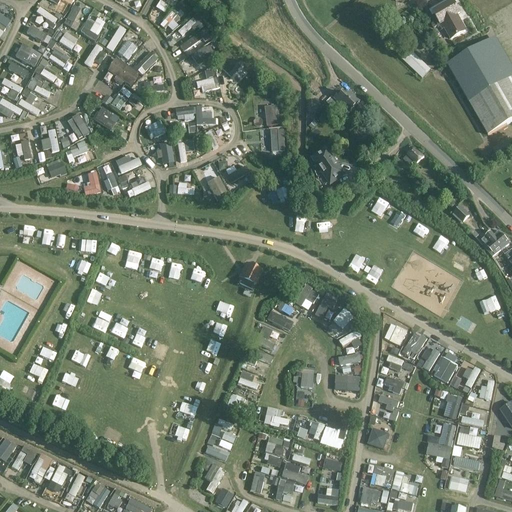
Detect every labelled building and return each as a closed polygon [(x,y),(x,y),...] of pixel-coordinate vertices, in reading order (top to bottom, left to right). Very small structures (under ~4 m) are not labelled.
[(160,0),(157,8),(166,12),(169,5),(175,8),(178,0),(160,0)] [(444,28),(451,39),(466,31),(457,15),(460,13),(453,1),(433,12),(443,29),(444,28)] [(172,32),(187,8),(177,2),(163,26),(172,32)] [(39,9),(37,14),(55,23),(58,18),(39,9)] [(98,36),(106,24),(98,18),(94,24),(88,20),(83,26),(98,36)] [(177,46),(196,29),(189,21),(170,38),(177,46)] [(114,53),(128,29),(121,24),(106,48),(114,53)] [(126,38),(132,42),(122,55),(130,61),(145,40),(132,30),(126,38)] [(57,42),(62,34),(57,31),(52,39),(57,42)] [(72,51),(79,40),(66,32),(59,43),(72,51)] [(43,43),(47,46),(51,39),(47,37),(43,43)] [(194,38),(180,47),(187,58),(194,53),(191,49),(198,45),(194,38)] [(447,66),(488,136),(511,122),(511,71),(494,39),(447,66)] [(16,57),(36,67),(42,54),(21,45),(16,57)] [(96,45),(84,65),(91,69),(103,49),(96,45)] [(192,56),(198,65),(215,54),(209,45),(192,56)] [(431,70),(407,47),(398,56),(422,79),(431,70)] [(46,52),(43,57),(48,60),(51,55),(46,52)] [(144,75),(158,60),(150,52),(135,68),(144,75)] [(132,87),(141,75),(116,58),(108,70),(132,87)] [(223,70),(232,77),(242,66),(232,58),(223,70)] [(45,68),(48,63),(42,59),(39,64),(45,68)] [(42,70),(40,77),(55,82),(57,76),(42,70)] [(15,73),(13,78),(25,83),(27,78),(15,73)] [(194,95),(220,90),(217,78),(196,82),(198,91),(194,92),(194,95)] [(3,79),(0,85),(0,92),(4,94),(7,88),(21,94),(23,88),(3,79)] [(48,99),(52,92),(33,81),(29,88),(48,99)] [(119,93),(129,99),(133,93),(123,87),(119,93)] [(327,102),(338,113),(343,107),(350,113),(360,102),(351,92),(347,96),(342,91),(334,99),(332,97),(327,102)] [(26,102),(21,100),(18,106),(38,116),(41,111),(32,106),(37,97),(31,93),(26,102)] [(102,103),(111,106),(113,98),(105,95),(102,103)] [(117,95),(112,106),(122,110),(127,98),(117,95)] [(0,103),(0,105),(20,117),(23,111),(2,99),(0,103)] [(33,106),(42,111),(44,106),(35,101),(33,106)] [(111,131),(115,125),(110,121),(114,115),(101,106),(92,119),(111,131)] [(267,125),(280,125),(279,106),(266,106),(267,125)] [(194,110),(177,112),(178,122),(194,121),(194,110)] [(79,140),(90,133),(79,115),(68,122),(79,140)] [(166,135),(164,128),(159,130),(157,123),(146,126),(149,139),(166,135)] [(49,139),(41,140),(43,151),(51,149),(51,154),(60,152),(56,130),(47,131),(49,139)] [(271,130),(270,152),(282,152),(283,130),(271,130)] [(17,158),(24,156),(25,162),(31,160),(26,134),(13,137),(17,158)] [(204,137),(211,150),(218,147),(211,134),(204,137)] [(68,138),(61,140),(63,148),(70,147),(68,138)] [(511,147),(507,139),(492,149),(499,160),(511,151),(511,147)] [(70,163),(90,153),(85,143),(64,153),(70,163)] [(179,163),(187,162),(186,153),(193,153),(192,143),(178,145),(179,163)] [(403,159),(409,166),(414,161),(417,164),(424,157),(412,145),(409,148),(412,151),(403,159)] [(49,151),(37,153),(39,160),(50,158),(49,151)] [(327,151),(314,160),(331,184),(344,175),(327,151)] [(116,163),(118,167),(131,162),(129,157),(116,163)] [(395,163),(409,175),(413,172),(398,159),(395,163)] [(47,169),(51,179),(60,176),(61,177),(67,175),(62,163),(47,169)] [(248,176),(244,169),(236,174),(233,170),(225,174),(230,185),(248,176)] [(84,197),(102,193),(97,172),(87,174),(90,185),(87,186),(86,180),(80,182),(84,197)] [(224,183),(212,186),(215,198),(227,196),(224,183)] [(187,195),(187,184),(178,184),(178,194),(187,195)] [(132,188),(133,194),(147,192),(146,185),(132,188)] [(243,201),(251,206),(257,197),(249,192),(243,201)] [(381,197),(371,213),(382,220),(392,204),(381,197)] [(464,222),(470,216),(460,207),(454,214),(464,222)] [(391,222),(399,228),(405,219),(397,213),(391,222)] [(23,225),(22,236),(33,237),(34,226),(23,225)] [(421,227),(417,235),(427,238),(430,230),(421,227)] [(485,245),(483,247),(493,258),(509,245),(505,241),(507,239),(503,235),(499,231),(492,237),(489,234),(482,241),(485,245)] [(439,249),(447,255),(453,248),(445,242),(439,249)] [(139,263),(141,254),(128,252),(126,269),(137,271),(139,263)] [(357,253),(353,262),(362,267),(366,258),(357,253)] [(110,255),(105,268),(110,270),(115,257),(110,255)] [(152,259),(152,267),(164,268),(165,260),(152,259)] [(86,277),(91,265),(80,260),(75,273),(86,277)] [(239,285),(252,291),(254,286),(256,287),(263,272),(245,263),(238,278),(242,279),(239,285)] [(370,272),(378,277),(383,269),(376,264),(370,272)] [(469,273),(476,284),(488,277),(480,266),(469,273)] [(197,271),(193,282),(204,286),(208,275),(197,271)] [(101,285),(109,288),(113,279),(105,275),(101,285)] [(98,305),(102,294),(92,290),(88,301),(98,305)] [(327,296),(311,316),(324,326),(340,306),(327,296)] [(282,309),(278,321),(289,325),(293,312),(282,309)] [(334,321),(343,329),(354,317),(345,309),(334,321)] [(92,328),(105,334),(113,317),(100,311),(92,328)] [(56,327),(65,331),(69,320),(60,317),(56,327)] [(145,326),(146,321),(133,317),(132,322),(145,326)] [(217,324),(214,333),(223,337),(227,328),(217,324)] [(397,326),(390,342),(401,346),(408,331),(397,326)] [(347,350),(364,340),(359,330),(341,340),(347,350)] [(417,360),(427,339),(414,333),(404,354),(417,360)] [(137,334),(132,344),(141,349),(146,339),(137,334)] [(430,340),(419,366),(431,372),(443,345),(430,340)] [(266,348),(273,352),(276,346),(269,342),(266,348)] [(54,363),(58,353),(44,347),(40,357),(54,363)] [(87,364),(100,365),(101,348),(88,347),(87,364)] [(111,348),(103,365),(114,371),(123,353),(111,348)] [(271,365),(274,358),(259,352),(257,358),(271,365)] [(79,371),(84,360),(69,353),(64,364),(79,371)] [(360,353),(339,358),(341,367),(362,362),(360,353)] [(135,373),(140,361),(129,356),(124,368),(135,373)] [(454,361),(447,357),(436,378),(449,385),(463,359),(457,356),(454,361)] [(388,357),(387,362),(393,363),(392,369),(402,370),(404,359),(388,357)] [(200,372),(206,374),(210,366),(203,363),(200,372)] [(39,377),(37,383),(43,385),(48,369),(33,365),(31,374),(39,377)] [(142,378),(153,383),(158,371),(147,367),(142,378)] [(460,384),(471,389),(481,370),(475,367),(473,371),(468,368),(460,384)] [(64,370),(60,383),(71,387),(75,374),(64,370)] [(3,372),(0,376),(0,390),(6,394),(15,380),(3,372)] [(259,384),(254,383),(255,376),(242,373),(239,386),(257,390),(259,384)] [(314,388),(315,375),(303,374),(301,387),(314,388)] [(347,375),(346,398),(359,398),(359,392),(354,392),(355,375),(347,375)] [(401,396),(405,384),(387,377),(383,389),(401,396)] [(451,385),(457,389),(462,381),(455,377),(451,385)] [(480,400),(493,400),(494,381),(481,380),(480,400)] [(34,397),(35,387),(22,386),(21,396),(34,397)] [(64,410),(69,400),(56,393),(51,403),(64,410)] [(232,395),(227,409),(251,417),(253,410),(246,408),(249,401),(232,395)] [(447,396),(445,418),(459,419),(461,398),(447,396)] [(387,398),(381,418),(396,422),(400,411),(397,410),(400,402),(387,398)] [(500,411),(511,425),(511,402),(500,411)] [(289,427),(290,421),(283,419),(285,412),(269,408),(264,424),(278,428),(279,424),(289,427)] [(483,428),(485,422),(463,417),(461,423),(483,428)] [(89,419),(83,432),(92,436),(98,423),(89,419)] [(219,419),(216,426),(231,431),(234,425),(219,419)] [(338,441),(345,442),(350,421),(342,420),(338,441)] [(319,423),(314,439),(320,441),(326,425),(319,423)] [(429,444),(427,455),(451,460),(457,426),(444,424),(440,446),(429,444)] [(112,449),(117,440),(120,442),(125,435),(111,427),(101,443),(112,449)] [(480,450),(483,438),(469,435),(470,429),(461,427),(457,445),(480,450)] [(298,437),(306,439),(308,430),(300,428),(298,437)] [(372,430),(368,445),(384,450),(388,434),(372,430)] [(270,437),(263,463),(275,466),(274,470),(280,472),(288,442),(270,437)] [(494,437),(493,440),(492,448),(502,452),(505,445),(499,444),(500,438),(494,437)] [(208,446),(205,453),(227,462),(229,455),(208,446)] [(0,449),(0,460),(1,462),(8,453),(1,448),(0,449)] [(24,449),(13,469),(18,471),(24,462),(31,465),(36,455),(24,449)] [(32,472),(43,478),(52,461),(41,455),(32,472)] [(313,466),(315,460),(294,455),(292,461),(313,466)] [(341,472),(343,462),(327,458),(324,468),(341,472)] [(456,458),(454,467),(480,470),(481,462),(456,458)] [(287,463),(282,477),(293,481),(298,467),(287,463)] [(55,484),(53,490),(61,493),(71,470),(59,465),(52,482),(55,484)] [(206,491),(213,495),(226,473),(214,465),(206,479),(211,482),(206,491)] [(511,474),(511,471),(511,467),(505,465),(500,478),(511,482),(511,474)] [(419,488),(408,485),(411,476),(397,473),(393,490),(417,496),(419,488)] [(78,474),(68,495),(76,498),(85,477),(78,474)] [(261,494),(265,478),(254,475),(251,492),(261,494)] [(467,495),(471,482),(453,477),(449,490),(467,495)] [(511,491),(504,490),(506,482),(499,480),(496,498),(511,501),(511,491)] [(282,501),(286,483),(280,482),(275,500),(282,501)] [(89,496),(96,501),(93,507),(98,510),(110,492),(97,484),(89,496)] [(387,504),(389,494),(364,488),(361,504),(372,506),(373,501),(387,504)] [(226,509),(235,495),(224,489),(215,502),(226,509)] [(327,489),(327,495),(319,495),(319,505),(339,506),(340,490),(327,489)] [(119,509),(122,501),(118,500),(121,492),(115,490),(109,505),(119,509)] [(143,511),(150,511),(152,507),(130,498),(125,510),(130,511),(140,511),(141,511),(143,511)] [(61,506),(71,509),(73,503),(62,500),(61,506)] [(394,509),(410,511),(412,511),(415,503),(396,500),(394,509)] [(443,501),(441,511),(450,511),(452,502),(443,501)]
